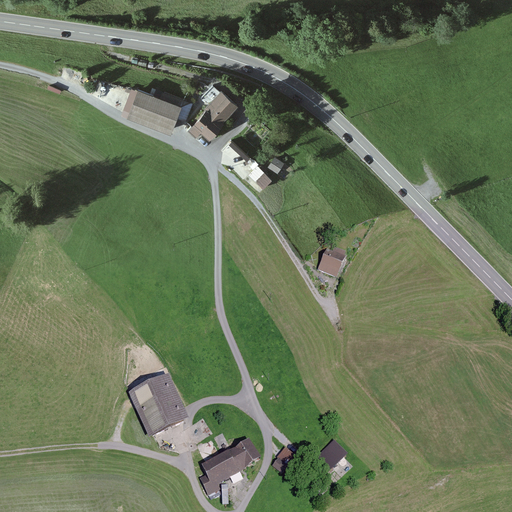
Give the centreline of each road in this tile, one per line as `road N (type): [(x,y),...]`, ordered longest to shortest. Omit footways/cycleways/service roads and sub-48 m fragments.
road 1 (secondary): [(0,21),(183,48),(281,80),(360,145),(511,300)]
road 2 (residential): [(0,66),(84,95),(212,167),(221,316),(270,458),(244,511)]
road 3 (unknown): [(216,169),(222,141),(248,126),(291,126),(356,142)]
